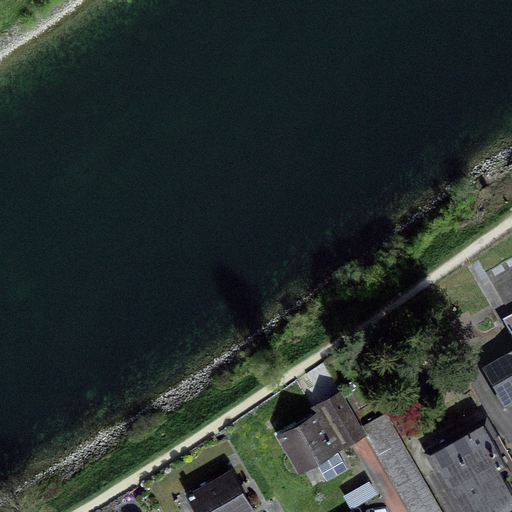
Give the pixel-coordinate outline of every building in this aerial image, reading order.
[(511,320),(501,327),(511,346),(511,320)] [(511,396),(511,359),(485,375),(501,402),(511,396)] [(342,393),(328,401),(342,425),(356,418),(342,393)] [(315,413),(279,432),(299,471),(317,461),(325,477),(344,467),(315,413)] [(442,511),(385,413),(363,426),(412,511),(442,511)] [(501,511),(511,506),(511,472),(486,423),(431,453),(463,511),(501,511)] [(251,511),(229,472),(184,498),(192,511),(251,511)]
